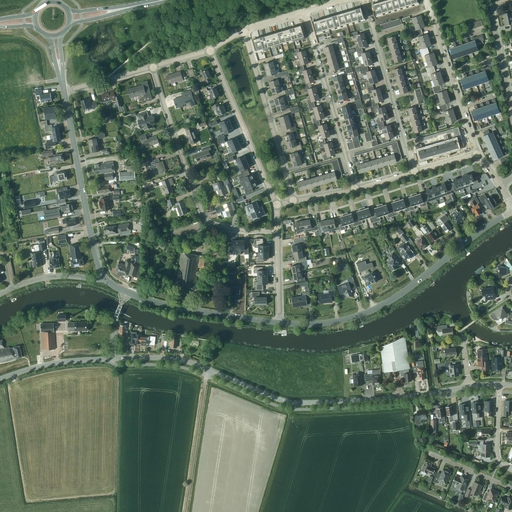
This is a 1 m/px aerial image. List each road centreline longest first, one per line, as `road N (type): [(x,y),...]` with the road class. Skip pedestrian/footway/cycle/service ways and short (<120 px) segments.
road 1 (tertiary): [(468,386),(299,403),(182,360),(113,358)]
road 2 (tertiary): [(511,211),(376,308),(337,322),(278,324)]
road 3 (residential): [(277,232),(223,228),(200,212),(153,66)]
road 4 (tertiary): [(103,279),(64,91)]
road 5 (residential): [(354,188),(304,13)]
road 6 (residential): [(412,171),(365,0)]
road 7 (residential): [(292,200),(244,31)]
road 8 (residential): [(275,204),(209,49)]
road 9 (residential): [(476,152),(426,0)]
road 10 (tertiary): [(278,324),(125,292)]
road 11 (track): [(185,511),(209,369)]
road 12 (residential): [(511,119),(491,20),(493,5),(511,0)]
